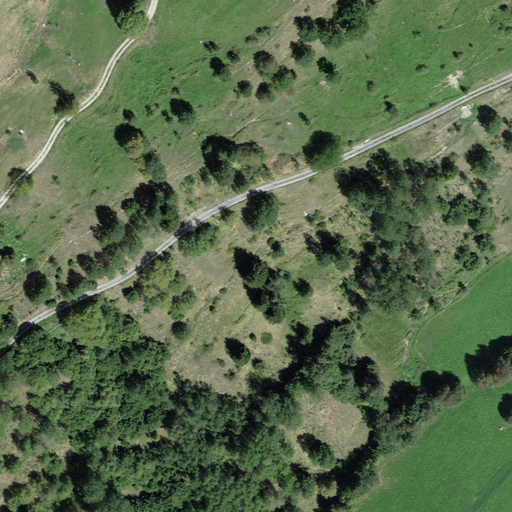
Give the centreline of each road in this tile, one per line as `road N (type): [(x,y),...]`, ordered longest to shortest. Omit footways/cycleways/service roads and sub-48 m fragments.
road 1 (track): [(0,353),(25,324),(131,273),(195,220),(511,76)]
road 2 (track): [(155,0),(97,93),(62,122),(0,204)]
